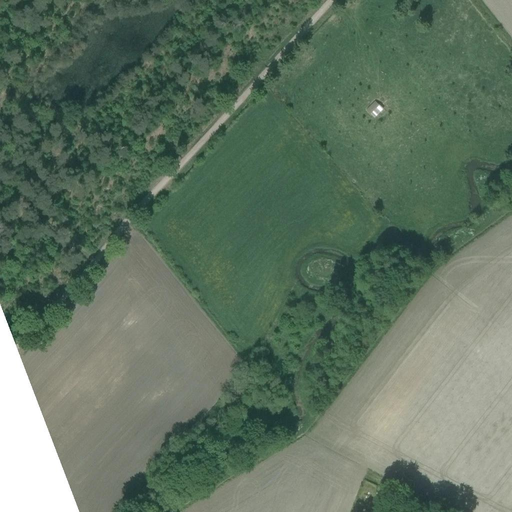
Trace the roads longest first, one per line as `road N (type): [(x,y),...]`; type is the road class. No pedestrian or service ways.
road 1 (track): [(0,362),(332,0)]
road 2 (track): [(0,177),(94,263)]
